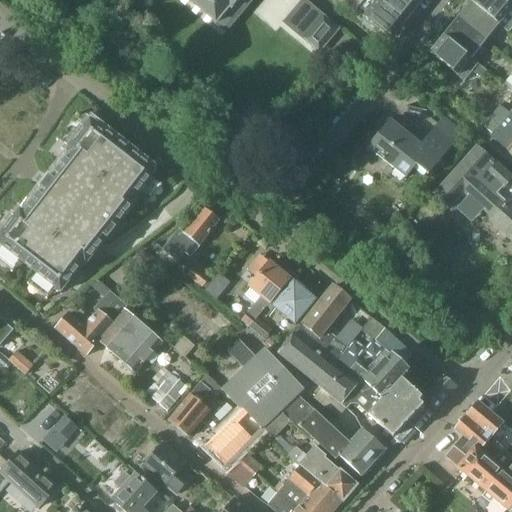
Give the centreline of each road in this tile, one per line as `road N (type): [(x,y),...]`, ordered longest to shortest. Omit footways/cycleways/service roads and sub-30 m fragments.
road 1 (residential): [(261,511),(0,295)]
road 2 (residential): [(267,222),(0,20)]
road 3 (residential): [(267,222),(439,0)]
road 4 (residential): [(472,389),(267,222)]
road 5 (residential): [(357,511),(472,389)]
